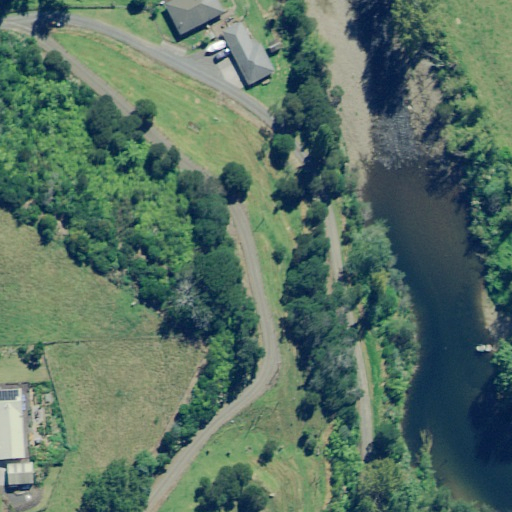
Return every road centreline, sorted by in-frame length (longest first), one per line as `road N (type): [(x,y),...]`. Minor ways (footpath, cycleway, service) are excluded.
road 1 (residential): [(8,6),(72,9),(147,38),(223,81),(286,144),(311,190),(349,340),(373,511)]
road 2 (residential): [(8,6),(14,22),(201,185),(231,239),(247,338),(237,374),(116,511)]
